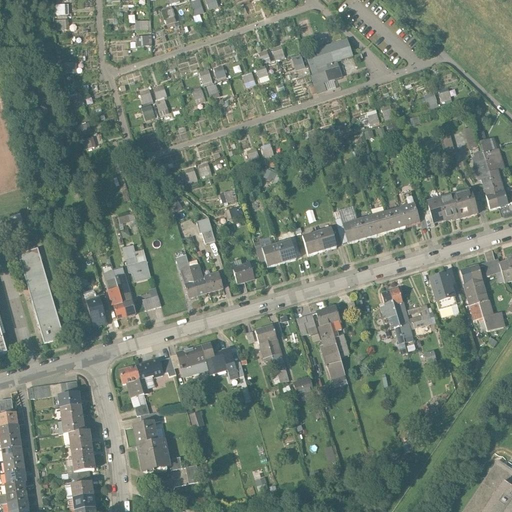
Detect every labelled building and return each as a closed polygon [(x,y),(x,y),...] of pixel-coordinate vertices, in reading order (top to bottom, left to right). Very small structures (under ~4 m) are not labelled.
[(194,0),(189,2),(194,16),(204,13),(199,0),(194,0)] [(216,0),(204,0),(208,10),(218,7),(216,0)] [(65,15),(64,4),(55,5),(56,15),(65,15)] [(171,6),(160,9),(163,22),(175,19),(171,6)] [(65,30),(65,20),(56,20),(56,30),(65,30)] [(135,21),(135,32),(151,31),(151,21),(135,21)] [(151,47),(151,36),(135,36),(135,46),(151,47)] [(337,62),(352,57),(347,40),(304,53),(311,75),(338,67),(337,62)] [(261,65),(270,62),(267,51),(258,54),(261,65)] [(301,56),(291,58),(294,71),(304,69),(301,56)] [(76,73),(76,63),(64,64),(64,74),(76,73)] [(213,70),(217,80),(225,77),(221,66),(213,70)] [(266,69),(256,72),(259,79),(268,76),(266,69)] [(341,78),(338,69),(310,79),(315,96),(326,93),(323,84),(341,78)] [(198,73),(202,86),(212,83),(208,70),(198,73)] [(251,73),(241,77),(245,88),(255,85),(251,73)] [(219,97),(215,84),(206,87),(210,100),(219,97)] [(165,85),(153,87),(156,101),(168,99),(165,85)] [(139,92),(141,104),(152,102),(150,90),(139,92)] [(202,91),(192,93),(195,105),(205,102),(202,91)] [(68,97),(71,108),(84,106),(81,94),(68,97)] [(144,122),(158,118),(153,103),(140,107),(144,122)] [(366,113),(370,127),(379,124),(376,111),(366,113)] [(481,114),(473,116),(474,122),(482,120),(481,114)] [(419,125),(417,118),(409,120),(410,127),(419,125)] [(90,134),(91,126),(79,126),(79,134),(90,134)] [(478,147),(473,128),(464,131),(469,150),(478,147)] [(374,138),(372,131),(364,133),(366,140),(374,138)] [(454,151),(449,134),(439,137),(444,154),(454,151)] [(101,147),(97,135),(80,141),(85,153),(101,147)] [(483,153),(484,155),(496,151),(493,139),(480,143),(483,153)] [(264,160),(275,156),(270,144),(260,148),(264,160)] [(246,151),(248,163),(259,162),(258,149),(246,151)] [(499,150),(496,151),(484,155),(489,175),(499,172),(505,170),(499,150)] [(312,157),(306,153),(304,157),(306,159),(305,160),(309,163),(312,157)] [(478,182),(481,182),(481,180),(490,178),(489,175),(484,155),(483,153),(473,156),(474,159),(472,160),(478,182)] [(184,171),(188,184),(198,181),(194,168),(184,171)] [(277,174),(267,170),(263,178),(270,181),(272,178),(275,180),(277,174)] [(502,183),(499,172),(489,175),(490,178),(492,186),(502,183)] [(492,186),(490,178),(481,180),(481,182),(484,192),(493,189),(492,186)] [(508,206),(502,183),(492,186),(493,189),(499,209),(508,206)] [(499,209),(493,189),(484,192),(490,211),(499,209)] [(232,190),(219,194),(222,204),(235,201),(232,190)] [(471,192),(457,196),(464,220),(478,215),(471,192)] [(174,214),(182,210),(176,200),(182,197),(178,194),(170,198),(174,214)] [(453,223),(464,220),(457,196),(442,201),(449,222),(452,221),(453,223)] [(434,226),(449,222),(442,201),(428,205),(431,215),(434,226)] [(415,205),(400,210),(406,228),(420,224),(419,220),(415,205)] [(339,212),(339,213),(343,226),(357,222),(353,208),(339,212)] [(400,210),(386,214),(392,232),(406,228),(400,210)] [(342,246),(348,244),(343,226),(339,213),(333,215),(342,246)] [(134,214),(117,219),(119,228),(131,224),(133,234),(139,232),(134,214)] [(386,214),(372,218),(377,237),(392,232),(386,214)] [(425,217),(425,218),(428,230),(434,228),(434,226),(431,215),(425,217)] [(372,218),(357,222),(363,241),(377,237),(372,218)] [(422,231),(428,230),(425,218),(419,220),(420,224),(422,231)] [(205,245),(215,242),(208,220),(196,223),(200,235),(202,234),(205,245)] [(348,245),(363,241),(357,222),(343,226),(348,244),(348,245)] [(24,232),(21,223),(14,225),(17,234),(24,232)] [(129,236),(128,230),(121,232),(123,238),(129,236)] [(331,230),(317,234),(322,253),(337,249),(331,230)] [(308,257),(322,253),(317,234),(303,238),(308,257)] [(261,270),(267,268),(262,251),(259,242),(253,244),(258,259),(261,270)] [(290,242),(276,246),(282,265),(296,261),(290,242)] [(125,255),(126,260),(135,258),(134,253),(132,246),(123,249),(123,255),(125,255)] [(268,269),(282,265),(276,246),(262,251),(267,268),(268,269)] [(18,255),(44,343),(63,338),(37,249),(18,255)] [(135,258),(137,263),(146,261),(143,250),(134,253),(135,258)] [(492,253),(484,255),(487,264),(495,262),(492,253)] [(179,271),(181,270),(189,268),(186,256),(176,259),(179,271)] [(507,263),(499,266),(501,273),(504,283),(504,284),(511,282),(511,257),(506,259),(507,263)] [(137,263),(135,258),(126,260),(127,266),(137,263)] [(134,283),(150,279),(146,261),(137,263),(127,266),(129,274),(131,273),(132,274),(134,283)] [(495,275),(501,273),(499,266),(498,261),(495,262),(487,264),(483,265),(486,277),(495,275)] [(236,285),(253,280),(249,264),(232,269),(236,285)] [(197,296),(209,293),(204,277),(202,277),(198,266),(189,268),(197,296)] [(469,269),(479,304),(488,302),(478,266),(469,269)] [(189,299),(197,296),(189,268),(181,270),(189,299)] [(459,272),(469,307),(479,304),(469,269),(459,272)] [(122,270),(113,273),(115,279),(124,276),(122,270)] [(106,282),(115,279),(113,273),(104,275),(106,282)] [(218,273),(204,277),(209,293),(223,289),(218,273)] [(497,284),(504,283),(501,273),(495,275),(497,284)] [(106,282),(109,292),(127,287),(124,276),(115,279),(106,282)] [(448,276),(429,281),(439,312),(457,307),(448,276)] [(131,300),(127,287),(109,292),(108,292),(112,306),(114,305),(122,303),(131,300)] [(398,290),(390,293),(392,303),(393,307),(402,304),(398,290)] [(393,307),(392,303),(390,293),(381,295),(385,308),(380,309),(383,321),(388,320),(391,330),(400,327),(393,307)] [(98,296),(99,299),(102,311),(108,309),(104,295),(98,296)] [(136,303),(138,310),(144,308),(145,312),(161,308),(158,297),(136,303)] [(86,303),(93,328),(106,324),(102,311),(99,299),(86,303)] [(131,300),(122,303),(126,318),(135,315),(131,300)] [(357,314),(353,302),(348,304),(351,316),(357,314)] [(492,316),(488,302),(479,304),(483,318),(492,316)] [(118,320),(126,318),(122,303),(114,305),(118,320)] [(402,304),(393,307),(400,327),(404,344),(407,342),(406,338),(412,337),(410,330),(407,321),(402,304)] [(483,318),(479,304),(469,307),(474,321),(483,318)] [(422,316),(407,321),(410,330),(435,323),(432,314),(429,315),(426,306),(407,311),(409,317),(421,313),(422,316)] [(335,309),(325,311),(334,339),(338,338),(338,337),(337,332),(341,331),(335,309)] [(321,350),(327,367),(341,364),(339,358),(334,339),(325,311),(317,314),(321,328),(319,329),(325,349),(321,350)] [(500,313),(492,316),(483,318),(487,332),(504,327),(500,313)] [(312,315),(296,320),(301,338),(310,335),(314,344),(320,342),(312,315)] [(264,329),(272,357),(281,355),(273,326),(264,329)] [(255,331),(263,359),(272,357),(264,329),(255,331)] [(254,343),(252,333),(246,335),(249,344),(254,343)] [(24,348),(21,336),(9,339),(13,351),(24,348)] [(343,336),(338,337),(338,338),(334,339),(339,358),(348,355),(343,336)] [(497,343),(491,339),(487,345),(493,349),(497,343)] [(230,381),(238,379),(234,366),(230,350),(213,355),(210,345),(202,348),(209,372),(210,376),(227,371),(230,381)] [(183,380),(209,372),(202,348),(201,347),(176,355),(176,356),(180,369),(183,380)] [(434,351),(424,354),(427,365),(437,362),(434,351)] [(289,382),(281,355),(272,357),(275,367),(278,376),(280,385),(289,382)] [(174,370),(180,369),(176,356),(170,357),(171,359),(174,370)] [(275,367),(272,357),(263,359),(264,364),(266,363),(268,369),(275,367)] [(174,370),(171,359),(159,362),(162,376),(167,374),(168,378),(176,376),(174,370)] [(144,364),(135,367),(143,396),(148,394),(147,390),(156,388),(152,377),(153,377),(154,379),(163,376),(162,376),(159,362),(158,361),(149,363),(149,365),(145,366),(144,364)] [(240,364),(234,366),(238,379),(244,377),(240,364)] [(345,377),(341,364),(327,367),(331,382),(345,377)] [(135,367),(119,372),(123,385),(127,384),(131,399),(143,396),(135,367)] [(275,386),(280,385),(278,376),(272,377),(275,386)] [(309,379),(293,384),(297,398),(313,393),(309,379)] [(58,396),(78,394),(77,382),(27,389),(29,401),(58,396)] [(58,396),(60,410),(80,407),(78,394),(58,396)] [(146,405),(143,396),(131,399),(134,408),(146,405)] [(0,416),(2,417),(1,412),(13,411),(11,400),(0,401),(0,404),(0,405),(0,416)] [(410,414),(406,402),(397,405),(401,417),(410,414)] [(137,418),(141,417),(149,415),(146,405),(134,408),(137,418)] [(60,410),(62,423),(82,420),(80,407),(60,410)] [(141,417),(142,424),(153,422),(160,421),(159,413),(149,415),(141,417)] [(203,427),(200,413),(189,416),(193,430),(203,427)] [(0,427),(17,425),(15,415),(2,417),(0,416),(0,427)] [(84,433),(82,420),(62,423),(64,436),(69,435),(84,433)] [(133,426),(136,446),(157,442),(153,422),(142,424),(133,426)] [(17,425),(0,427),(0,439),(19,437),(17,425)] [(69,435),(70,448),(91,445),(89,432),(84,433),(69,435)] [(0,439),(0,440),(2,451),(20,448),(19,437),(0,439)] [(164,441),(157,442),(136,446),(141,472),(169,467),(168,460),(164,441)] [(70,448),(72,461),(92,458),(91,445),(70,448)] [(2,451),(3,462),(22,460),(20,448),(2,451)] [(94,471),(92,458),(72,461),(74,474),(89,472),(94,471)] [(180,458),(168,460),(169,467),(170,471),(182,469),(180,458)] [(3,462),(5,474),(24,471),(22,460),(3,462)] [(511,511),(511,471),(499,462),(464,511),(511,511)] [(185,468),(188,485),(200,482),(196,466),(185,468)] [(25,482),(24,471),(5,474),(7,485),(24,483),(25,482)] [(72,474),(73,480),(79,479),(90,478),(89,472),(74,474),(72,474)] [(5,486),(6,495),(25,492),(24,483),(7,485),(5,486)] [(71,486),(73,499),(93,496),(91,483),(80,485),(71,486)] [(27,502),(25,492),(6,495),(7,504),(27,502)] [(73,499),(74,511),(94,509),(93,496),(73,499)] [(21,511),(28,511),(27,502),(7,504),(8,511),(21,511)]
